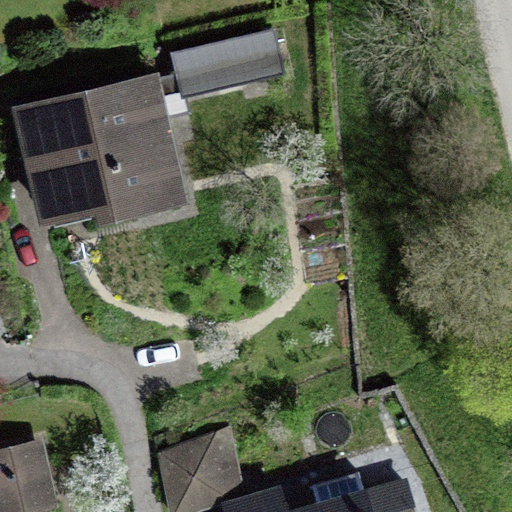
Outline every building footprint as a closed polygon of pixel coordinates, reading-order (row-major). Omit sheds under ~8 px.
[(183,93),(281,70),(271,31),(174,54),(183,93)] [(177,197),(150,81),(23,110),(46,213),(102,200),(105,214),(177,197)] [(229,426),(158,452),(170,511),(242,488),(229,426)] [(0,511),(9,511),(12,511),(32,511),(34,506),(51,502),(37,443),(0,452),(0,511)] [(311,484),(318,507),(299,511),(290,511),(290,510),(285,511),(279,490),(226,505),(228,511),(413,511),(404,482),(364,493),(358,471),(311,484)]
